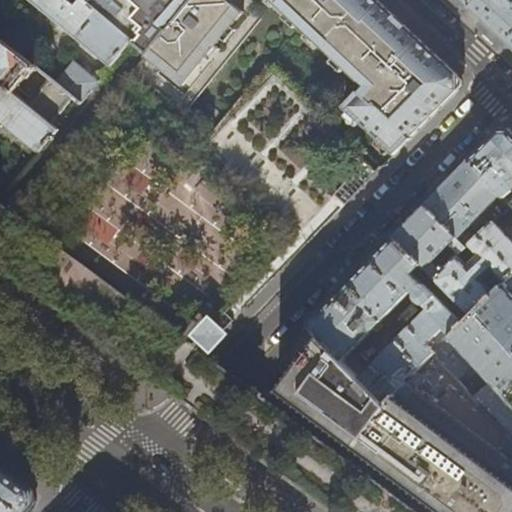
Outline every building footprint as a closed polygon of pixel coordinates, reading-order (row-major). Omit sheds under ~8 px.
[(0,0),(0,83),(0,84),(52,126),(74,99),(56,85),(0,38),(0,0)] [(29,0),(112,68),(134,42),(84,0),(82,0),(76,7),(68,0),(29,0)] [(148,54),(192,0),(84,0),(134,42),(148,54)] [(192,0),(148,54),(147,55),(197,98),(198,97),(197,96),(228,61),(219,53),(264,0),(272,0),(277,4),(329,51),(376,0),(192,0)] [(198,97),(277,4),(272,0),(264,0),(219,53),(228,61),(197,96),(198,97)] [(366,85),(414,34),(399,21),(386,8),(377,0),(376,0),(329,51),(366,85)] [(511,0),(462,0),(465,2),(487,23),(511,46),(511,0)] [(459,91),(460,76),(441,59),(414,34),(366,85),(351,102),(347,107),(395,156),(434,117),(459,91)] [(197,98),(147,55),(133,72),(184,113),(197,98)] [(74,63),(56,85),(74,99),(81,105),(100,83),(74,63)] [(59,132),(52,126),(0,84),(0,83),(0,120),(40,154),(59,132)] [(488,141),(470,160),(504,196),(511,187),(511,131),(510,130),(500,130),(488,141)] [(0,179),(19,153),(2,141),(0,143),(0,179)] [(504,196),(470,160),(448,183),(425,206),(458,239),(490,206),(500,216),(505,212),(511,205),(504,196)] [(7,208),(0,203),(0,232),(2,231),(15,214),(7,208)] [(411,220),(394,237),(435,277),(437,279),(443,272),(434,263),(451,244),(457,251),(455,253),(458,257),(467,248),(458,239),(425,206),(411,220)] [(490,266),(506,282),(511,275),(511,239),(494,221),(483,233),(478,237),(467,248),(458,257),(443,272),(437,279),(435,277),(434,278),(472,316),(495,293),(480,277),(490,266)] [(473,232),(478,237),(483,233),(478,228),(473,232)] [(435,277),(394,237),(352,280),(333,300),(309,325),(344,360),(411,292),(416,296),(416,300),(418,304),(423,306),(426,306),(429,309),(363,378),(386,401),(400,388),(395,383),(399,379),(398,374),(406,367),(411,367),(415,363),(419,368),(435,352),(464,324),(427,286),(434,278),(435,277)] [(511,275),(506,282),(495,293),(472,316),(464,324),(435,352),(447,366),(463,351),(491,382),(476,396),(511,435),(511,275)] [(193,331),(199,337),(209,346),(224,330),(207,315),(193,331)] [(344,360),(309,325),(286,357),(298,366),(287,380),(279,391),(439,511),(511,511),(511,435),(476,396),(447,366),(435,352),(419,368),(400,388),(386,401),(363,378),(344,360)] [(232,402),(249,385),(224,367),(207,354),(205,352),(188,369),(168,390),(171,392),(174,394),(187,404),(204,416),(209,419),(212,422),(232,402)] [(422,511),(273,398),(252,382),(249,385),(232,402),(212,422),(215,424),(214,425),(226,434),(227,432),(240,442),(310,495),(333,511),(422,511)] [(35,504),(36,501),(35,491),(34,488),(0,463),(0,511),(27,511),(34,506),(35,504)]
